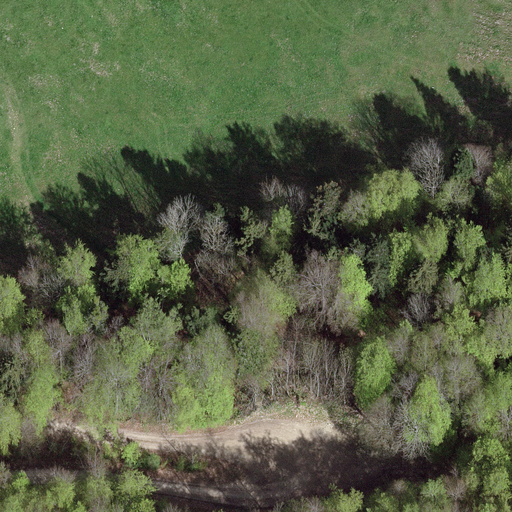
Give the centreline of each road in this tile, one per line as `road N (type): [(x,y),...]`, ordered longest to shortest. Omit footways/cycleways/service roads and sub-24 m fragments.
road 1 (track): [(0,418),(285,457),(304,463),(312,482),(309,490),(276,497),(113,478),(0,478)]
road 2 (track): [(0,363),(85,343),(235,328),(386,339),(511,307)]
road 3 (track): [(311,473),(511,473)]
